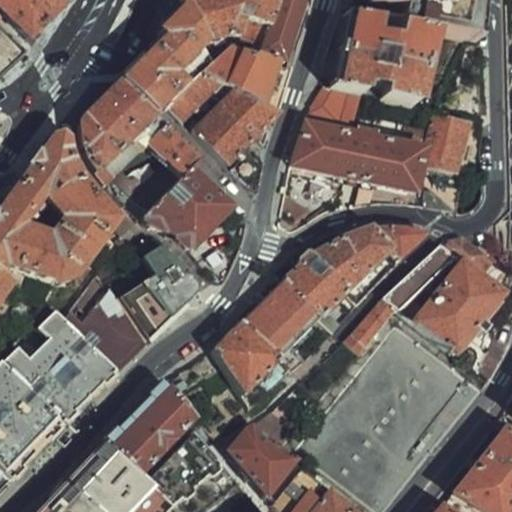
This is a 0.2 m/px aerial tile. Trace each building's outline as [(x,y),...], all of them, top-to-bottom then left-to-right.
[(64,0),(0,0),(0,10),(27,38),(64,5),(64,0)] [(158,34),(164,40),(120,83),(155,118),(164,109),(201,72),(208,65),(201,46),(182,0),(181,0),(173,4),(170,7),(165,15),(161,24),(158,34)] [(242,12),(242,0),(182,0),(201,46),(229,38),(236,39),(242,12)] [(242,0),(242,12),(236,39),(249,44),(247,53),(257,56),(276,0),(242,0)] [(276,0),(257,56),(283,65),(304,0),(276,0)] [(396,25),(427,32),(463,41),(479,45),(477,0),(456,0),(369,0),(369,4),(393,9),(393,12),(398,14),(396,25)] [(330,88),(330,90),(360,96),(409,107),(427,32),(396,25),(345,15),(330,88)] [(0,22),(0,77),(28,52),(21,44),(0,22)] [(201,72),(218,81),(234,90),(278,114),(292,71),(281,68),(283,65),(257,56),(247,53),(228,47),(208,65),(201,72)] [(179,122),(218,81),(201,72),(164,109),(179,122)] [(83,152),(85,157),(93,173),(103,187),(124,208),(139,223),(143,219),(190,170),(199,161),(155,118),(120,83),(78,125),(79,138),(83,152)] [(353,125),(360,96),(330,90),(330,88),(326,87),(307,115),(353,125)] [(191,134),(256,197),(260,173),(266,153),(254,140),(278,114),(234,90),(191,134)] [(440,117),(441,111),(433,110),(432,113),(423,153),(420,166),(423,166),(454,174),(465,125),(440,117)] [(423,207),(423,184),(423,166),(420,166),(423,153),(304,123),(291,167),(388,190),(386,203),(401,203),(417,205),(423,207)] [(56,224),(52,228),(88,256),(112,223),(78,180),(70,166),(66,155),(64,139),(54,137),(10,197),(36,216),(44,205),(56,224)] [(224,200),(222,202),(190,170),(143,219),(150,225),(157,230),(173,237),(181,243),(188,250),(231,208),(224,200)] [(423,184),(423,207),(452,212),(452,209),(423,184)] [(307,209),(285,192),(280,209),(296,219),(307,209)] [(54,286),(70,279),(88,256),(52,228),(47,234),(26,228),(36,216),(10,197),(0,210),(0,271),(2,268),(54,286)] [(419,244),(430,234),(416,230),(402,228),(388,228),(389,225),(371,226),(368,230),(350,236),(334,242),(319,250),(305,259),(282,281),(320,318),(345,294),(358,307),(388,275),(419,244)] [(478,279),(492,263),(461,241),(447,240),(439,246),(478,279)] [(497,294),(478,279),(439,246),(383,300),(395,309),(452,355),(499,296),(497,294)] [(497,294),(511,277),(492,263),(478,279),(497,294)] [(0,300),(10,287),(0,279),(0,300)] [(237,321),(240,324),(277,362),(291,375),(305,363),(291,348),(320,318),(282,281),(280,279),(237,321)] [(69,313),(62,323),(113,374),(142,346),(109,295),(85,325),(69,313)] [(395,309),(383,300),(351,335),(364,347),(395,309)] [(0,482),(3,486),(113,374),(62,323),(47,309),(43,313),(0,362),(0,482)] [(294,450),(372,511),(386,511),(483,391),(396,323),(294,450)] [(211,353),(241,399),(277,362),(240,324),(211,353)] [(194,420),(166,390),(104,450),(132,476),(194,420)] [(511,397),(500,423),(511,428),(511,397)] [(266,497),(295,461),(282,451),(252,427),(222,445),(266,497)] [(511,511),(511,440),(494,428),(435,494),(457,511),(511,511)] [(219,466),(191,433),(140,476),(174,509),(219,466)] [(171,511),(174,509),(140,476),(132,476),(104,450),(45,511),(171,511)] [(357,511),(330,489),(313,510),(306,503),(322,483),(303,468),(273,505),(278,511),(357,511)] [(457,511),(435,494),(420,511),(457,511)]
